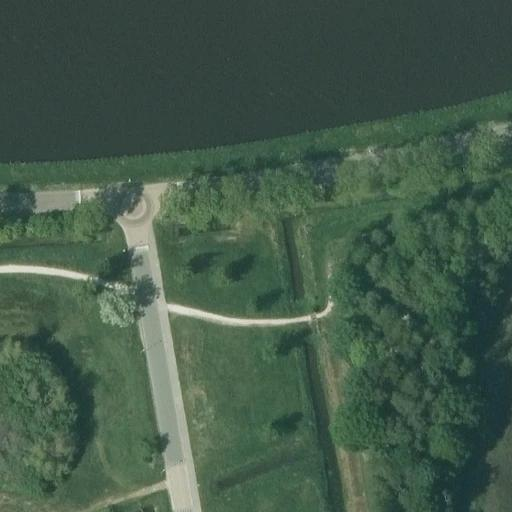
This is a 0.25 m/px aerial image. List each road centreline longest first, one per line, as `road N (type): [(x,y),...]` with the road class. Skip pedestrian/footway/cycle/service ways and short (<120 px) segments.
road 1 (tertiary): [(511,128),(134,200)]
road 2 (residential): [(186,511),(134,200)]
road 3 (tertiary): [(134,200),(0,202)]
